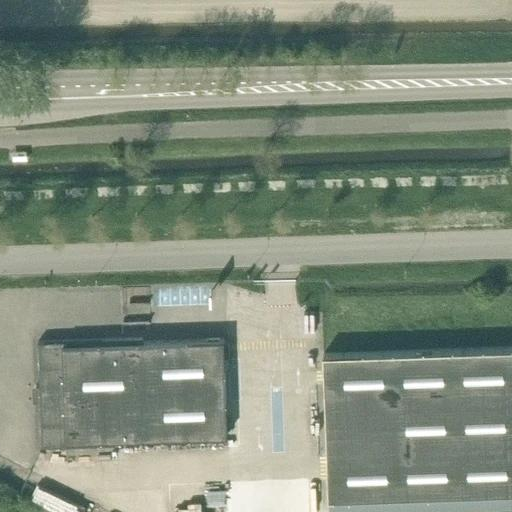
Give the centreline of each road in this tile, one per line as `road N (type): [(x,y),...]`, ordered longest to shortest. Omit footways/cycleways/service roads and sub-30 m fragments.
road 1 (unclassified): [(511,247),(0,265)]
road 2 (unclassified): [(0,139),(511,121)]
road 3 (secondary): [(0,98),(511,81)]
